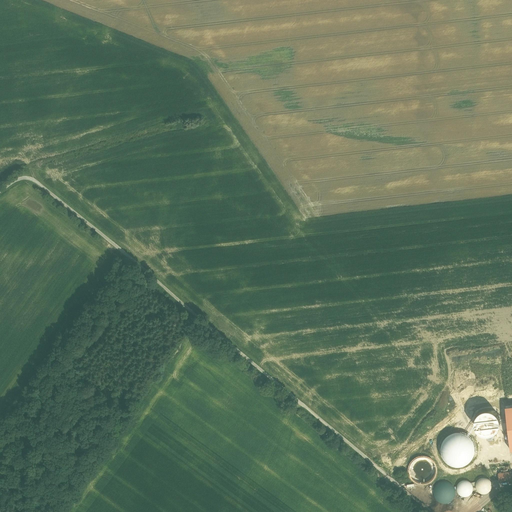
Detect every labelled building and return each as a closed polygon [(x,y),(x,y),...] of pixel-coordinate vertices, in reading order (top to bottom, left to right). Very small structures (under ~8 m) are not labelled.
[(416,468),(424,467),(431,462),(433,453),(430,445),(420,439),(414,440),(406,445),(404,454),(407,463),(416,468)] [(507,454),(494,456),(494,464),(508,462),(507,454)] [(476,460),(472,465),(471,470),(473,474),(479,477),(483,476),(486,474),(488,467),(486,463),(482,460),(476,460)] [(461,463),(459,464),(455,466),(453,470),(455,475),(459,477),(464,476),(467,473),(467,469),(464,465),(461,463)] [(436,464),(430,468),(428,473),(429,480),(434,485),(442,485),(447,482),(450,476),(448,469),(444,465),(436,464)] [(511,480),(511,471),(501,472),(501,481),(511,480)] [(487,486),(487,488),(482,487),(481,491),(491,494),(492,487),(487,486)]
